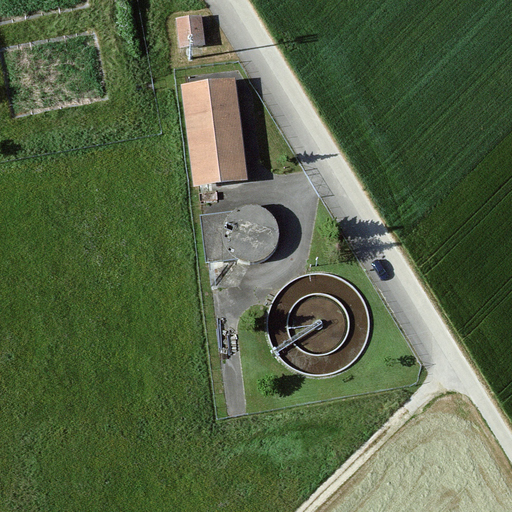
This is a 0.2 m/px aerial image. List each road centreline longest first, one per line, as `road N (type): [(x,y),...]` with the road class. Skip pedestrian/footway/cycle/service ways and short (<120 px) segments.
road 1 (track): [(237,0),(511,454)]
road 2 (track): [(304,511),(456,361)]
